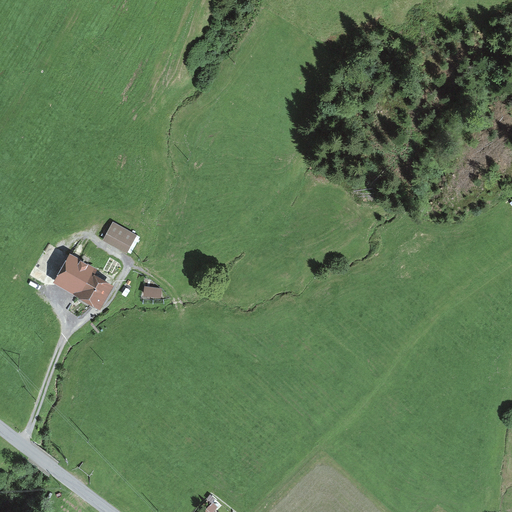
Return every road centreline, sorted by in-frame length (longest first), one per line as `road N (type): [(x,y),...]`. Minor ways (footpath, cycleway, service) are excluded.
road 1 (track): [(22,443),(62,342),(107,304),(127,271)]
road 2 (tertiary): [(0,426),(110,511)]
